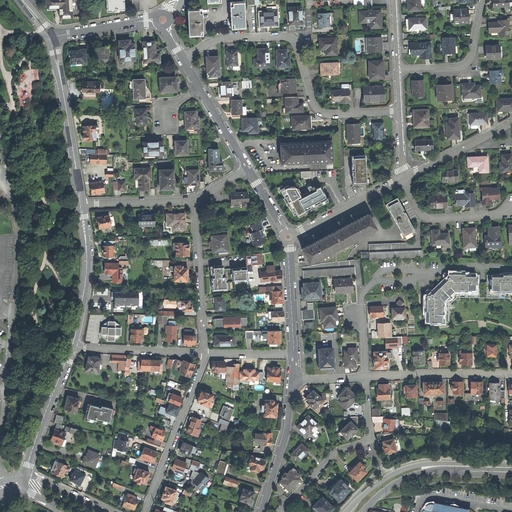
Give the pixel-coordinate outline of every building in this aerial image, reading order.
[(68,17),(71,17),(70,0),(44,0),(45,8),(58,8),(58,18),(68,17)] [(113,10),(123,9),(122,0),(106,0),(107,10),(113,10)] [(408,11),(421,11),(420,0),(410,0),(410,2),(407,2),(408,6),(408,11)] [(238,28),(245,28),(243,1),(230,2),(231,29),(238,28)] [(301,7),(289,7),(289,22),(295,22),(295,24),(298,24),(302,24),(302,17),(300,17),(300,12),(302,12),(301,7)] [(202,36),(201,9),(187,10),(187,13),(188,36),(202,36)] [(467,18),(467,9),(453,10),(454,23),(468,23),(467,18)] [(276,11),(260,12),(260,24),(266,24),(266,26),(269,25),(277,25),(276,11)] [(360,25),(366,25),(366,23),(370,23),(370,25),(370,28),(382,28),(381,20),(381,11),(359,11),(360,25)] [(329,13),(318,13),(318,20),(318,27),(329,26),(329,13)] [(418,31),(426,30),(425,18),(408,19),(408,24),(408,30),(418,29),(418,31)] [(498,32),(498,36),(508,36),(507,20),(500,20),(501,23),(498,23),(488,23),(488,29),(488,33),(498,32)] [(381,37),(366,37),(367,43),(368,43),(369,52),(382,52),(382,47),(382,43),(382,42),(382,38),(381,38),(381,37)] [(336,38),(320,38),(320,44),(320,49),(325,49),(331,49),(331,55),(337,55),(336,38)] [(452,54),(455,54),(454,38),(442,38),(443,54),(452,54)] [(124,61),(124,58),(134,58),(133,43),(129,40),(124,41),(118,41),(119,61),(124,61)] [(142,42),(142,61),(147,60),(147,63),(153,63),(154,62),(157,62),(158,61),(158,57),(159,57),(159,53),(154,54),(154,47),(154,42),(142,42)] [(424,58),(431,58),(430,43),(411,43),(411,50),(411,55),(419,54),(424,54),(424,58)] [(486,60),(500,59),(499,57),(499,47),(499,45),(486,46),(486,53),(486,60)] [(102,58),(108,58),(107,47),(101,47),(96,48),(97,59),(102,58)] [(269,67),(268,48),(264,48),(261,48),(261,49),(256,49),(256,59),(254,60),(254,68),(269,67)] [(227,71),(241,70),(240,49),(231,50),(226,50),(227,71)] [(277,67),(290,67),(289,57),(287,57),(286,49),(283,49),(276,50),(277,67)] [(81,64),(86,64),(85,50),(80,50),(80,51),(75,51),(69,52),(69,53),(68,53),(69,66),(82,65),(81,64)] [(209,77),(219,76),(219,56),(210,57),(206,57),(207,72),(209,72),(209,77)] [(383,61),(369,61),(370,78),(382,78),(382,69),(384,69),(383,66),(383,61)] [(321,74),(338,74),(338,63),(321,63),(321,70),(321,74)] [(502,75),(502,70),(490,70),(490,75),(490,83),(500,83),(500,75),(502,75)] [(175,77),(159,78),(159,92),(176,91),(175,85),(176,85),(176,83),(176,82),(175,82),(175,77)] [(278,92),(295,92),(295,85),(295,78),(280,79),(280,86),(278,86),(278,92)] [(144,79),(132,80),(133,99),(145,99),(145,96),(144,79)] [(230,81),(220,82),(220,89),(220,96),(230,96),(230,81)] [(412,96),(423,95),(423,81),(417,81),(411,81),(412,96)] [(81,94),(98,94),(98,82),(81,82),(81,89),(81,94)] [(469,98),(480,97),(479,86),(473,86),(473,84),(465,84),(462,84),(463,101),(469,101),(469,98)] [(446,99),(452,99),(452,88),(446,88),(446,85),(441,86),(437,86),(437,101),(446,100),(446,99)] [(363,87),(364,101),(372,101),(376,101),(376,99),(382,99),(382,94),(383,94),(383,86),(363,87)] [(349,90),(332,90),(333,101),(335,101),(340,101),(340,102),(350,102),(349,90)] [(285,112),(302,112),(302,106),(302,104),(297,104),(297,97),(285,98),(285,108),(285,112)] [(507,110),(511,109),(511,98),(497,98),(497,110),(507,110)] [(245,106),(241,106),(241,99),(231,100),(231,108),(231,114),(246,114),(245,106)] [(136,125),(146,124),(146,119),(146,109),(136,109),(136,110),(136,113),(136,125)] [(427,111),(414,112),(414,118),(413,118),(413,123),(414,128),(426,127),(426,115),(428,115),(427,111)] [(193,112),(185,112),(185,129),(199,128),(198,120),(196,120),(196,112),(193,112)] [(476,123),(480,123),(480,124),(487,124),(487,113),(470,113),(470,123),(476,123)] [(292,129),(310,128),(310,121),(309,116),(291,117),(292,129)] [(257,117),(241,118),(241,126),(242,131),(248,130),(248,133),(257,133),(257,117)] [(452,140),(457,139),(457,134),(459,134),(458,118),(449,118),(449,123),(446,123),(446,126),(448,126),(448,134),(447,134),(447,140),(452,140)] [(376,123),(372,123),(373,141),(382,141),(382,136),(383,136),(382,123),(376,123)] [(84,141),(95,140),(95,133),(98,132),(97,126),(91,126),(91,124),(83,125),(83,127),(82,127),(82,131),(83,134),(81,136),(81,138),(83,140),(84,141)] [(359,141),(358,124),(353,125),(347,125),(348,143),(354,143),(354,141),(359,141)] [(178,141),(175,141),(175,146),(175,154),(187,154),(187,140),(178,141)] [(281,165),(331,162),(330,140),(280,143),(280,154),(281,165)] [(428,150),(432,150),(432,140),(415,140),(415,151),(428,150)] [(162,155),(162,142),(157,142),(143,143),(144,155),(155,154),(155,155),(162,155)] [(209,165),(209,171),(223,170),(223,164),(222,164),(222,161),(219,161),(218,153),(218,149),(212,149),(212,148),(208,148),(208,162),(209,162),(209,163),(209,165)] [(359,149),(343,150),(344,156),(351,156),(352,184),(361,184),(365,184),(365,171),(367,171),(367,168),(365,168),(365,156),(359,156),(359,149)] [(89,163),(105,164),(106,155),(98,154),(94,154),(90,154),(89,163)] [(500,172),(511,171),(511,154),(504,154),(501,154),(502,163),(499,164),(500,172)] [(473,172),(488,172),(487,156),(472,157),(467,157),(467,167),(473,167),(473,172)] [(143,190),(149,189),(148,178),(151,178),(150,168),(135,169),(135,179),(138,179),(139,190),(143,190)] [(169,189),(173,189),(172,170),(159,170),(160,187),(166,187),(166,189),(169,189)] [(198,170),(188,170),(188,185),(193,185),(199,185),(198,170)] [(457,181),(457,170),(449,170),(442,170),(442,174),(442,182),(457,181)] [(104,193),(104,191),(103,185),(102,181),(90,183),(91,187),(92,194),(104,193)] [(118,191),(125,190),(124,185),(118,185),(118,182),(112,181),(112,183),(113,190),(118,190),(118,191)] [(481,198),(481,203),(489,204),(490,198),(494,198),(498,198),(497,188),(489,188),(485,188),(485,185),(488,184),(488,181),(481,181),(481,198)] [(284,188),(280,189),(282,192),(284,198),(286,197),(291,207),(292,210),(295,209),(297,214),(299,217),(306,213),(305,211),(327,199),(320,186),(315,189),(315,188),(314,188),(313,186),(312,187),(311,187),(310,186),(307,187),(309,191),(310,193),(300,198),(296,189),(295,186),(289,187),(288,185),(284,188)] [(298,188),(296,189),(300,198),(310,193),(309,191),(302,195),(298,188)] [(454,199),(456,199),(457,205),(464,204),(465,206),(468,206),(474,206),(473,194),(466,194),(466,192),(454,192),(454,199)] [(235,194),(230,194),(231,204),(242,203),(242,207),(247,207),(247,203),(248,203),(248,201),(247,193),(235,194)] [(431,207),(446,207),(446,196),(430,196),(430,201),(431,207)] [(328,201),(327,199),(305,211),(306,213),(328,201)] [(405,237),(415,231),(401,205),(398,199),(387,205),(390,210),(389,210),(401,232),(402,232),(405,237)] [(172,230),(185,229),(185,221),(185,213),(166,214),(166,222),(172,222),(172,225),(172,230)] [(138,214),(138,221),(142,221),(142,226),(155,226),(154,214),(146,214),(138,214)] [(364,234),(375,228),(368,214),(355,221),(346,226),(353,240),(360,236),(361,239),(365,236),(364,234)] [(105,216),(101,216),(97,217),(97,218),(96,219),(96,221),(98,223),(98,225),(99,228),(106,227),(111,226),(110,220),(109,217),(109,215),(105,216)] [(249,234),(262,229),(263,229),(260,221),(250,225),(252,231),(247,233),(250,240),(251,240),(249,234)] [(342,246),(353,240),(346,226),(334,232),(324,237),(331,251),(338,248),(339,250),(343,248),(342,246)] [(485,246),(500,246),(499,227),(492,227),(488,227),(488,235),(485,235),(485,246)] [(464,248),(476,247),(475,228),(467,228),(463,228),(464,248)] [(263,232),(262,229),(249,234),(251,240),(254,246),(265,242),(263,236),(261,232),(263,232)] [(449,245),(450,245),(449,234),(440,234),(440,230),(435,230),(432,230),(432,245),(445,245),(445,248),(449,248),(449,245)] [(227,232),(222,232),(222,236),(212,237),(212,242),(210,242),(210,244),(210,246),(212,246),(212,252),(216,252),(216,253),(217,253),(217,252),(226,251),(226,252),(227,252),(226,235),(227,235),(227,232)] [(320,257),(331,251),(324,237),(313,243),(302,249),(309,263),(315,260),(317,262),(321,260),(320,257)] [(176,255),(189,255),(189,252),(188,249),(190,248),(190,246),(188,245),(188,244),(185,244),(185,242),(173,243),(173,247),(176,247),(176,255)] [(368,244),(369,252),(422,250),(422,242),(368,244)] [(113,245),(112,245),(104,246),(103,246),(103,250),(103,257),(113,256),(113,245)] [(423,257),(422,250),(369,252),(361,252),(361,260),(423,257)] [(250,254),(252,264),(256,263),(262,263),(260,253),(250,254)] [(110,273),(117,273),(117,271),(119,271),(119,268),(117,268),(117,263),(105,263),(105,269),(105,273),(110,273)] [(174,280),(187,281),(187,274),(187,268),(182,268),(182,266),(174,265),(174,266),(170,266),(170,270),(174,270),(174,280)] [(222,274),(221,266),(210,266),(211,274),(213,274),(221,274),(222,274)] [(266,267),(267,272),(260,272),(260,275),(260,279),(262,279),(262,281),(281,279),(281,275),(281,270),(274,271),(274,266),(266,267)] [(232,268),(233,281),(247,280),(246,267),(241,267),(241,268),(238,268),(232,268)] [(354,267),(336,268),(336,276),(355,275),(354,267)] [(122,268),(119,268),(119,271),(117,271),(117,273),(110,273),(110,275),(113,275),(113,282),(121,282),(122,268)] [(325,277),(336,276),(336,268),(302,271),(303,278),(325,277)] [(436,322),(441,322),(442,318),(442,303),(443,303),(443,301),(454,290),(456,290),(471,290),(471,289),(475,289),(475,284),(477,284),(477,279),(475,279),(475,275),(464,274),(464,272),(460,272),(460,274),(457,274),(457,272),(448,272),(448,274),(446,274),(445,275),(444,276),(444,280),(434,290),(429,290),(427,291),(427,292),(427,295),(425,295),(425,303),(427,303),(427,306),(425,306),(425,310),(427,310),(427,321),(431,321),(431,323),(436,323),(436,322)] [(490,279),(490,284),(491,284),(491,290),(495,290),(495,291),(510,291),(511,291),(511,273),(509,273),(509,276),(507,276),(507,273),(503,273),(503,275),(491,275),(491,279),(490,279)] [(213,278),(211,278),(212,290),(226,289),(225,277),(222,277),(213,278)] [(350,279),(335,280),(335,293),(351,292),(351,286),(350,279)] [(317,290),(320,289),(320,282),(304,283),(304,288),(301,288),(302,295),(302,300),(318,299),(317,290)] [(140,291),(113,290),(112,299),(115,299),(114,309),(139,309),(140,291)] [(282,296),(282,290),(270,291),(271,302),(273,302),(274,303),(280,303),(280,301),(282,301),(282,296)] [(215,311),(224,310),(224,297),(213,298),(213,302),(215,302),(215,305),(215,311)] [(176,307),(177,306),(177,302),(177,301),(176,300),(164,299),(164,301),(163,302),(162,304),(163,306),(163,307),(176,308),(176,307)] [(399,308),(391,308),(392,318),(405,318),(405,307),(404,307),(404,304),(399,299),(396,303),(400,306),(399,307),(399,308)] [(181,300),(181,307),(181,311),(191,311),(191,310),(192,309),(192,307),(190,305),(190,303),(189,300),(181,300)] [(320,308),(321,317),(323,317),(323,320),(324,327),(335,326),(334,320),(334,316),(334,314),(336,314),(336,307),(320,308)] [(370,317),(382,316),(382,307),(369,307),(370,313),(370,317)] [(314,319),(313,310),(307,310),(301,310),(302,320),(314,319)] [(271,312),(268,312),(268,319),(272,319),(272,321),(276,321),(276,323),(281,323),(281,321),(283,321),(282,316),(282,311),(271,312)] [(162,319),(166,319),(166,316),(158,315),(158,323),(162,324),(162,319)] [(241,326),(241,325),(240,317),(240,316),(228,317),(223,317),(223,318),(224,326),(224,327),(241,326)] [(214,326),(224,326),(223,318),(214,319),(214,326)] [(107,340),(114,340),(116,339),(117,339),(118,338),(119,337),(119,335),(121,335),(121,327),(120,327),(120,326),(119,325),(119,324),(117,323),(116,322),(115,322),(115,321),(108,321),(108,322),(106,322),(104,323),(103,324),(102,327),(102,326),(101,330),(101,334),(102,334),(102,335),(103,337),(104,338),(105,339),(107,339),(107,340)] [(378,337),(388,336),(388,329),(390,329),(390,323),(377,323),(377,332),(371,332),(371,335),(368,335),(368,339),(378,338),(378,337)] [(176,326),(168,325),(166,325),(166,331),(165,341),(172,341),(176,341),(176,326)] [(136,341),(140,342),(140,338),(143,338),(143,333),(143,329),(131,329),(130,341),(136,341)] [(280,331),(245,331),(245,339),(253,339),(253,335),(261,334),(261,336),(263,336),(263,341),(267,341),(267,344),(280,343),(280,339),(280,331)] [(192,334),(185,334),(184,334),(183,344),(187,344),(187,345),(191,346),(191,344),(195,344),(195,340),(195,334),(192,334)] [(234,345),(234,335),(215,335),(215,338),(215,340),(216,340),(216,345),(234,345)] [(385,347),(402,346),(402,336),(385,337),(385,347)] [(496,356),(496,344),(485,343),(485,348),(483,348),(483,353),(485,353),(485,356),(490,356),(496,356)] [(332,348),(318,349),(318,353),(318,354),(318,358),(319,360),(319,368),(333,368),(332,348)] [(348,351),(343,351),(345,366),(349,366),(349,367),(355,366),(355,360),(357,360),(356,355),(356,348),(348,348),(348,351)] [(442,365),(449,365),(449,353),(443,353),(443,351),(440,351),(440,353),(439,353),(439,357),(437,357),(437,362),(439,362),(439,365),(442,365)] [(471,365),(471,353),(466,353),(466,351),(459,351),(459,361),(461,361),(461,364),(461,365),(464,365),(471,365)] [(386,353),(386,352),(374,352),(374,358),(373,359),(373,361),(373,362),(374,363),(374,369),(387,368),(386,362),(388,362),(388,361),(388,360),(388,358),(392,358),(392,352),(386,353)] [(421,366),(424,366),(424,352),(413,352),(414,365),(418,365),(419,366),(421,366)] [(112,355),(112,358),(123,358),(122,362),(119,362),(118,369),(125,369),(125,367),(126,362),(126,358),(127,355),(112,355)] [(100,368),(101,358),(99,358),(96,357),(96,358),(92,357),(91,357),(88,356),(87,360),(86,368),(85,371),(98,373),(99,368),(100,368)] [(141,361),(140,370),(149,370),(150,358),(143,358),(141,358),(141,361)] [(159,371),(159,362),(159,359),(155,359),(150,358),(149,370),(159,371)] [(177,368),(179,360),(176,359),(173,359),(172,359),(171,365),(177,368)] [(179,372),(190,376),(192,370),(194,365),(183,360),(183,362),(180,369),(179,372)] [(224,362),(212,362),(211,372),(215,372),(224,372),(224,362)] [(267,368),(266,380),(279,382),(280,376),(280,369),(278,369),(278,367),(273,367),(273,368),(267,368)] [(242,371),(239,371),(239,380),(243,380),(243,382),(254,382),(254,380),(258,380),(259,372),(255,372),(254,370),(252,370),(249,371),(246,370),(243,369),(242,371)] [(453,385),(451,385),(451,389),(453,389),(453,393),(463,393),(463,381),(456,381),(453,381),(453,385)] [(470,393),(482,393),(482,381),(474,381),(470,381),(470,393)] [(436,393),(443,393),(443,382),(438,382),(429,382),(423,382),(423,393),(430,393),(436,393)] [(488,400),(488,403),(495,404),(495,400),(499,400),(499,398),(501,398),(501,404),(504,404),(504,391),(499,391),(499,383),(495,383),(489,383),(489,398),(493,398),(493,400),(488,400)] [(381,399),(389,399),(388,384),(379,384),(379,389),(377,389),(377,395),(377,399),(381,399)] [(410,385),(405,385),(405,386),(406,392),(406,397),(409,397),(417,396),(416,384),(410,385)] [(345,387),(344,387),(341,391),(341,392),(342,392),(338,396),(339,398),(338,400),(338,401),(339,402),(345,408),(347,407),(349,409),(358,399),(356,397),(356,396),(354,395),(345,387)] [(197,402),(208,406),(210,401),(213,394),(201,390),(198,396),(197,400),(198,400),(197,402)] [(319,402),(322,399),(312,390),(309,394),(305,398),(309,401),(307,403),(313,408),(319,402)] [(172,393),(169,399),(168,402),(169,402),(179,406),(180,401),(182,397),(177,396),(178,394),(173,392),(172,393)] [(484,393),(482,393),(470,393),(463,393),(463,402),(484,402),(484,393)] [(76,411),(77,406),(78,401),(79,399),(68,396),(65,404),(64,410),(75,413),(76,411)] [(263,416),(276,417),(276,409),(277,402),(273,402),(273,400),(269,400),(265,400),(265,401),(264,401),(264,405),(261,405),(261,411),(264,411),(263,416)] [(169,413),(174,415),(175,413),(178,406),(170,403),(167,409),(166,412),(169,413)] [(88,404),(85,417),(95,420),(96,418),(110,422),(113,409),(99,405),(99,407),(98,408),(95,407),(95,406),(88,404)] [(222,416),(221,419),(229,422),(234,409),(230,408),(230,407),(227,406),(227,407),(223,405),(219,415),(221,416),(222,416)] [(168,416),(169,413),(166,412),(167,409),(161,406),(158,412),(168,416)] [(410,408),(401,408),(402,417),(410,416),(410,408)] [(433,418),(446,420),(446,412),(433,412),(433,418)] [(54,422),(56,423),(61,424),(63,417),(56,415),(54,422)] [(315,430),(319,426),(307,415),(305,418),(300,423),(297,427),(306,435),(309,432),(311,433),(315,430)] [(187,432),(197,436),(199,430),(197,429),(201,420),(192,417),(189,423),(188,426),(189,426),(187,432)] [(229,422),(221,419),(220,418),(218,422),(222,424),(227,426),(229,422)] [(383,430),(394,431),(394,430),(395,419),(384,419),(383,425),(383,430)] [(341,437),(343,436),(346,439),(350,436),(351,437),(354,434),(353,433),(357,429),(356,429),(357,428),(355,427),(354,425),(353,426),(350,422),(338,434),(341,437)] [(230,427),(227,426),(222,424),(219,431),(227,434),(230,427)] [(158,428),(155,427),(153,431),(151,436),(155,438),(162,440),(162,439),(165,431),(160,429),(160,428),(158,427),(158,428)] [(61,446),(61,444),(64,445),(65,441),(63,441),(65,433),(54,429),(52,435),(50,440),(54,442),(53,444),(61,446)] [(118,440),(114,439),(113,448),(117,448),(120,449),(121,450),(127,451),(127,446),(128,446),(129,443),(127,443),(126,441),(127,434),(119,431),(118,440)] [(261,434),(255,434),(254,442),(260,442),(260,444),(270,445),(270,438),(271,433),(261,433),(261,434)] [(154,441),(153,444),(159,447),(162,440),(155,438),(154,441)] [(390,452),(395,450),(393,439),(382,441),(383,445),(382,446),(382,447),(382,449),(383,449),(384,453),(386,452),(387,453),(388,454),(389,454),(390,454),(390,453),(390,452)] [(188,456),(190,451),(192,446),(183,442),(181,447),(180,451),(186,453),(187,453),(187,455),(188,456)] [(309,450),(301,443),(294,450),(290,455),(298,462),(309,450)] [(150,462),(151,460),(153,461),(155,458),(157,452),(144,447),(142,452),(145,453),(143,459),(150,462)] [(94,467),(94,466),(96,463),(99,455),(89,451),(86,456),(86,458),(84,457),(82,462),(94,467)] [(265,460),(250,455),(248,464),(244,463),(242,469),(249,471),(249,470),(258,473),(259,470),(261,470),(263,470),(264,468),(264,466),(263,465),(265,460)] [(180,472),(182,473),(186,463),(175,459),(173,464),(172,468),(176,469),(181,471),(180,472)] [(67,465),(57,461),(54,469),(53,473),(62,476),(65,469),(67,466),(67,465)] [(223,476),(227,464),(219,461),(215,473),(223,476)] [(364,467),(359,462),(349,473),(356,482),(361,477),(365,473),(362,469),(364,467)] [(137,468),(137,469),(135,473),(133,479),(137,480),(137,482),(140,483),(140,481),(145,483),(146,480),(149,472),(137,468)] [(190,478),(195,480),(200,473),(192,470),(190,478)] [(299,475),(294,470),(292,472),(290,470),(286,474),(285,473),(283,475),(281,476),(283,478),(280,481),(285,486),(284,486),(289,491),(295,484),(300,479),(297,477),(299,475)] [(201,472),(200,473),(195,480),(193,481),(196,484),(197,485),(196,486),(201,490),(205,485),(204,484),(209,478),(201,472)] [(238,482),(225,477),(223,484),(235,488),(238,482)] [(350,489),(340,480),(336,484),(335,483),(328,491),(339,501),(345,495),(348,491),(350,489)] [(171,504),(172,501),(176,491),(176,490),(165,486),(163,492),(161,498),(165,499),(164,501),(171,504)] [(254,493),(243,489),(239,500),(246,503),(246,504),(247,504),(247,505),(251,506),(253,501),(252,500),(253,496),(254,493)] [(123,505),(134,509),(136,503),(138,499),(134,498),(135,496),(127,493),(123,505)] [(329,511),(333,508),(321,497),(312,508),(316,511),(329,511)]
